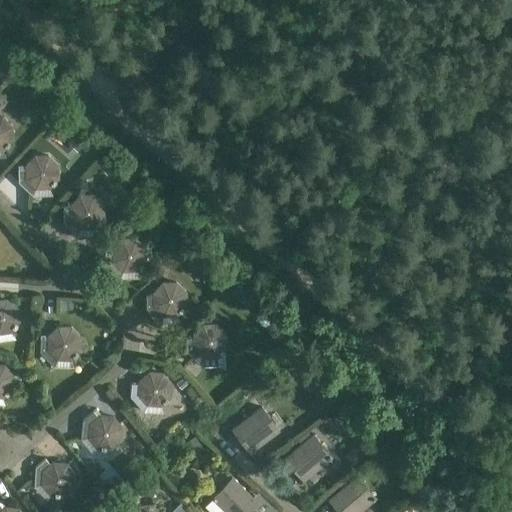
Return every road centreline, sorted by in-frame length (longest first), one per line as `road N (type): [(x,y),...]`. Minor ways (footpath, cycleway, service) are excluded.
road 1 (unknown): [(8,0),(511,488)]
road 2 (unknown): [(220,0),(112,95)]
